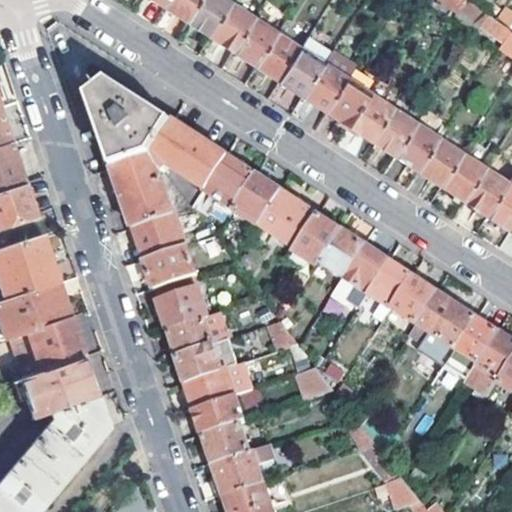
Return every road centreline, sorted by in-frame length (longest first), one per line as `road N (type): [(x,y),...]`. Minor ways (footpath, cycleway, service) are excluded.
road 1 (residential): [(511,285),(91,9),(71,3),(12,17)]
road 2 (residential): [(12,17),(181,511)]
